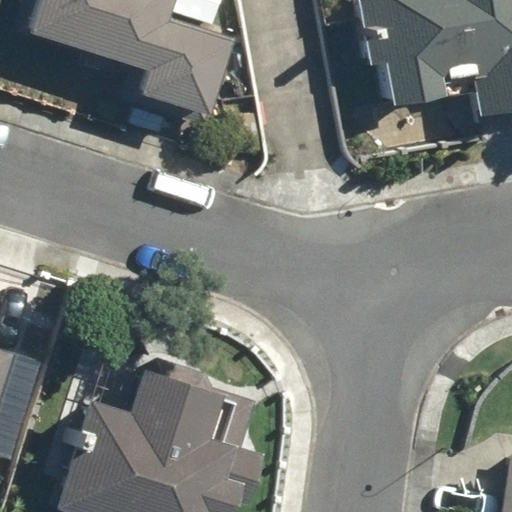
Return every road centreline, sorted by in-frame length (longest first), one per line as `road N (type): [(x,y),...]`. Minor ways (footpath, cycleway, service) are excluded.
road 1 (residential): [(0,178),(299,266),(381,269)]
road 2 (residential): [(381,269),(349,511)]
road 3 (residential): [(381,269),(511,244)]
